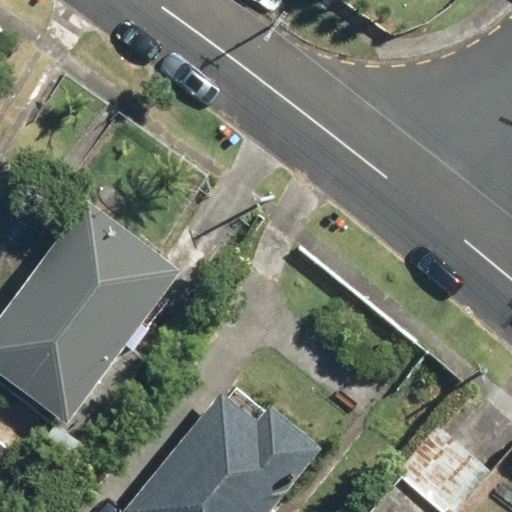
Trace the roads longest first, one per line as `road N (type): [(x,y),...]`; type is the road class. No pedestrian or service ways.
road 1 (residential): [(422,202),(139,0)]
road 2 (residential): [(422,202),(511,80)]
